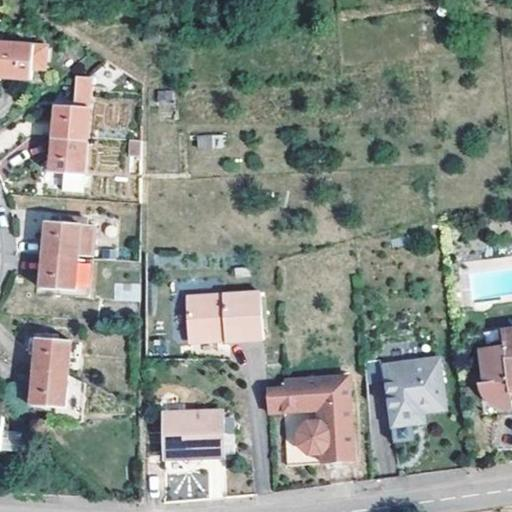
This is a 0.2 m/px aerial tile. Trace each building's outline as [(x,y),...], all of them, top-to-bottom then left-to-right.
[(45,70),(47,47),(1,44),(0,49),(0,78),(32,81),(33,68),(45,70)] [(57,106),(55,140),(87,142),(91,81),(76,81),(75,101),(62,100),(62,106),(57,106)] [(197,135),(197,147),(222,147),(222,135),(197,135)] [(86,175),(87,142),(55,140),(53,173),(66,174),(65,193),(85,194),(86,175)] [(93,257),(95,226),(87,225),(87,218),(60,216),(60,223),(47,221),(44,257),(79,260),(79,256),(93,257)] [(92,261),(79,260),(44,257),(42,288),(76,291),(77,276),(91,277),(92,261)] [(261,340),(258,293),(184,298),(187,339),(224,336),(225,343),(261,340)] [(505,349),(482,351),(485,386),(481,386),(484,419),(511,415),(511,408),(511,403),(511,396),(511,332),(503,334),(505,349)] [(224,336),(187,339),(188,345),(225,343),(224,336)] [(68,376),(71,342),(37,339),(34,373),(67,376),(68,376)] [(446,411),(439,359),(386,365),(392,426),(416,424),(415,414),(425,413),(446,411)] [(66,407),(68,376),(67,376),(34,373),(31,404),(66,407)] [(346,374),(281,378),(282,386),(265,388),(267,411),(282,410),(318,407),(319,419),(305,420),(297,430),(298,443),(308,452),(321,451),(322,461),(353,459),(346,374)] [(318,407),(282,410),(286,464),(322,461),(321,451),(308,452),(298,443),(297,430),(305,420),(319,419),(318,407)] [(221,413),(162,418),(166,464),(224,459),(221,413)] [(425,423),(425,413),(415,414),(416,424),(425,423)]
